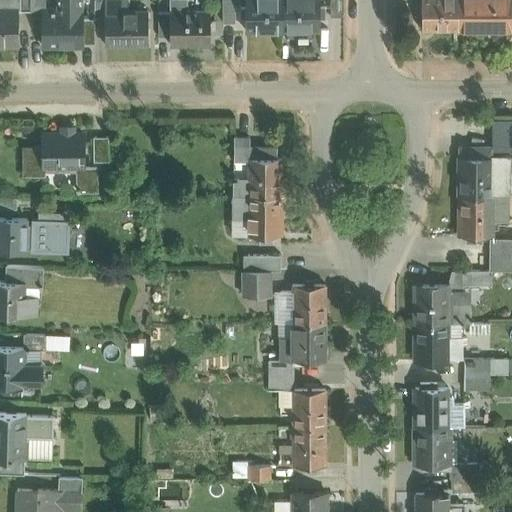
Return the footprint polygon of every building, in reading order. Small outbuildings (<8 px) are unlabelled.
[(0,0),(0,45),(19,45),(19,10),(18,0),(0,0)] [(31,10),(30,0),(18,0),(19,10),(31,10)] [(94,0),(95,17),(107,17),(106,0),(94,0)] [(126,0),(106,0),(107,17),(107,44),(147,44),(147,11),(127,11),(126,0)] [(236,22),(235,0),(223,0),(223,22),(236,22)] [(247,0),(247,7),(241,7),(241,17),(248,17),(248,30),(283,30),(282,0),(247,0)] [(282,0),(283,30),(319,30),(318,0),(282,0)] [(422,0),(422,29),(458,29),(457,0),(422,0)] [(457,0),(458,29),(493,28),(493,29),(511,29),(511,25),(511,0),(457,0)] [(82,45),(81,9),(44,10),(44,45),(82,45)] [(211,44),(210,10),(170,10),(170,12),(170,36),(171,44),(211,44)] [(170,36),(170,12),(158,12),(159,36),(170,36)] [(511,122),(493,123),(493,137),(511,137),(511,122)] [(82,132),(40,132),(41,147),(24,147),(24,174),(43,174),(43,165),(67,165),(67,167),(76,167),(77,189),(96,189),(96,166),(82,166),(82,132)] [(109,161),(109,136),(94,136),(94,161),(109,161)] [(250,137),(235,137),(235,160),(249,160),(249,157),(250,157),(250,147),(250,137)] [(511,137),(493,137),(493,151),(511,151),(511,137)] [(277,147),(250,147),(250,157),(249,157),(249,160),(249,178),(234,178),(234,195),(249,195),(282,195),(282,157),(277,157),(277,147)] [(510,156),(480,156),(480,148),(460,148),(460,156),(459,156),(459,195),(508,195),(508,194),(509,194),(510,156)] [(282,195),(249,195),(248,233),(260,232),(260,242),(270,242),(270,232),(281,232),(282,195)] [(508,195),(459,195),(459,233),(467,233),(467,241),(481,241),(481,233),(492,233),(493,220),(508,220),(508,195)] [(17,198),(0,197),(0,208),(16,209),(17,198)] [(26,219),(0,217),(0,248),(25,249),(26,219)] [(511,240),(492,240),(491,270),(511,269),(511,240)] [(281,254),(249,254),(249,270),(270,270),(281,270),(281,254)] [(43,266),(6,265),(5,282),(23,282),(23,286),(43,287),(43,266)] [(249,270),(244,270),(244,295),(271,295),(270,270),(249,270)] [(492,270),(462,270),(462,285),(492,284),(492,270)] [(5,282),(0,281),(0,313),(37,314),(38,297),(23,297),(23,286),(23,282),(5,282)] [(326,284),(293,284),(293,322),(326,322),(326,284)] [(448,285),(416,284),(416,322),(462,322),(470,322),(470,305),(463,305),(463,290),(448,290),(448,285)] [(293,322),(282,322),(282,359),(293,359),(294,360),(326,359),(326,322),(293,322)] [(462,322),(416,322),(416,360),(448,360),(448,336),(462,336),(462,322)] [(46,335),(24,334),(24,347),(25,347),(25,349),(46,350),(46,335)] [(24,347),(0,346),(0,383),(23,384),(42,384),(43,364),(24,364),(25,349),(25,347),(24,347)] [(491,358),(464,358),(464,374),(491,374),(491,358)] [(282,359),(269,359),(269,374),(294,374),(294,360),(293,359),(282,359)] [(294,374),(269,374),(269,389),(293,389),(293,388),(294,388),(294,374)] [(491,374),(464,374),(464,389),(491,389),(491,374)] [(437,387),(437,382),(420,382),(420,387),(415,387),(415,425),(448,425),(449,387),(437,387)] [(294,388),(293,388),(293,389),(293,426),(326,426),(326,388),(294,388)] [(60,415),(61,403),(37,402),(36,414),(60,415)] [(26,413),(0,412),(0,456),(28,457),(28,440),(25,440),(26,413)] [(448,425),(415,425),(415,464),(424,463),(423,468),(437,468),(437,463),(449,463),(449,425),(448,425)] [(326,426),(293,426),(293,463),(293,464),(326,464),(326,426)] [(477,463),(449,463),(449,478),(452,478),(475,478),(477,478),(477,463)] [(270,465),(248,465),(248,478),(270,478),(270,465)] [(38,489),(19,489),(19,488),(17,488),(16,511),(37,511),(38,508),(81,509),(82,477),(59,476),(58,489),(38,489)] [(475,491),(475,478),(452,478),(453,491),(475,491)] [(449,491),(416,491),(415,511),(463,511),(463,503),(448,503),(449,491)] [(326,511),(327,492),(293,492),(292,511),(326,511)]
